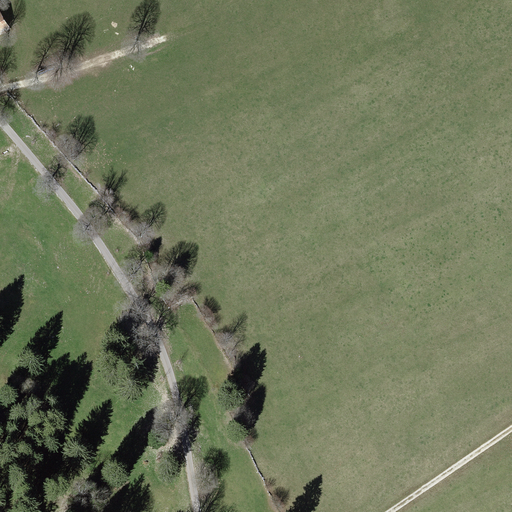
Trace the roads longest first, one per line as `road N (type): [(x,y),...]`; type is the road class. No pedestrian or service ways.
road 1 (unclassified): [(194,511),(181,410),(134,290),(96,231),(0,120)]
road 2 (track): [(0,90),(173,39)]
road 3 (track): [(390,511),(511,431)]
